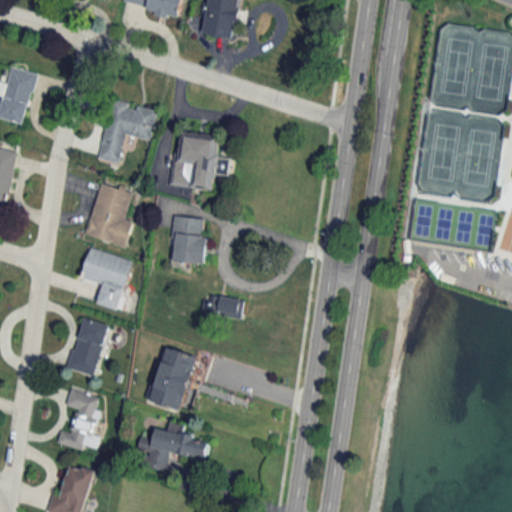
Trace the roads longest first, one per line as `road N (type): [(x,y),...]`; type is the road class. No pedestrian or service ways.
road 1 (residential): [(4,511),(54,151),(84,36)]
road 2 (secondary): [(359,49),(289,511)]
road 3 (secondary): [(325,511),(392,53)]
road 4 (residential): [(348,121),(0,11)]
